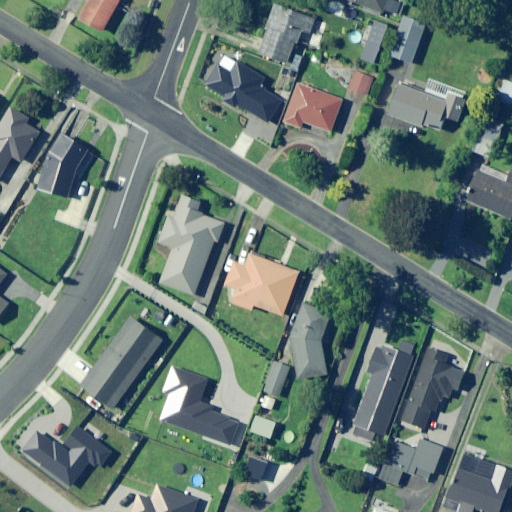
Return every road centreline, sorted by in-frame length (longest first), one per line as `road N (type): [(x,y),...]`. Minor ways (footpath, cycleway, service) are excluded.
road 1 (residential): [(152,115),(511,336)]
road 2 (residential): [(152,115),(87,286),(0,400)]
road 3 (residential): [(0,20),(152,115)]
road 4 (residential): [(190,0),(152,115)]
